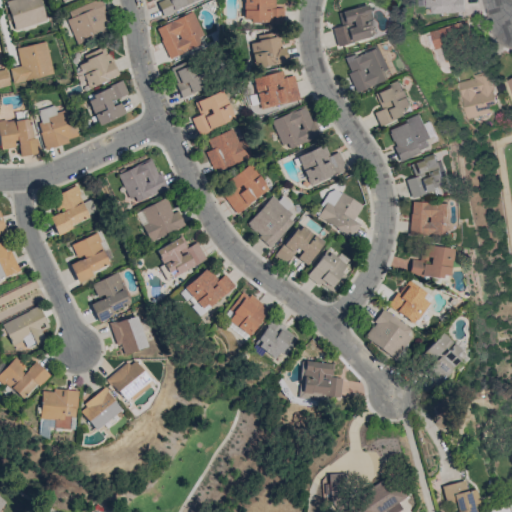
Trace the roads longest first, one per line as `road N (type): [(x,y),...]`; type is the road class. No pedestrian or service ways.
road 1 (residential): [(130,0),(143,73),(217,229),(248,264),(353,345),(401,399)]
road 2 (residential): [(311,0),(312,57),(366,150),(384,203),(381,251),(328,324)]
road 3 (residential): [(18,178),(24,222),(77,348)]
road 4 (residential): [(0,178),(48,175),(162,121)]
